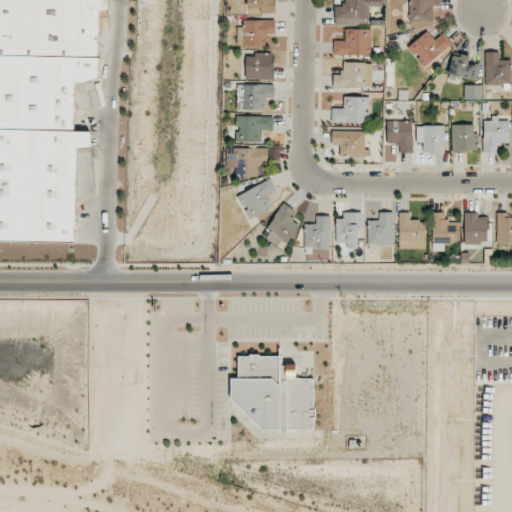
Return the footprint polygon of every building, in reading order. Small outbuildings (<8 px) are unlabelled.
[(0,0),(0,53),(100,55),(101,9),(113,9),(113,0),(0,0)] [(335,24),(369,24),(369,6),(379,6),(378,0),(345,0),(346,2),(335,2),(335,24)] [(440,0),(409,0),(410,21),(433,21),(433,6),(440,6),(440,0)] [(244,20),(244,27),(238,27),(237,45),(265,46),(266,33),(275,33),(275,21),(244,20)] [(334,41),(333,55),(371,56),(372,29),(346,29),(346,41),(334,41)] [(434,40),(428,31),(408,47),(423,66),(452,44),(444,33),(434,40)] [(486,85),(511,85),(511,60),(500,61),(500,52),(485,52),(486,85)] [(0,53),(0,128),(74,129),(75,82),(83,82),(104,76),(104,55),(100,55),(0,53)] [(476,79),(478,65),(469,63),(470,55),(452,53),(449,76),(476,79)] [(245,54),(245,79),(273,78),(273,54),(245,54)] [(372,63),(343,62),(343,75),(333,75),(333,88),(372,88),(372,63)] [(274,84),(237,84),(237,110),(265,110),(265,97),(274,97),(274,84)] [(465,99),(483,99),(482,85),(464,85),(465,99)] [(369,123),(369,97),(344,96),(343,108),(332,108),(332,123),(369,123)] [(262,142),(262,130),(273,131),(273,116),(236,116),(236,141),(262,142)] [(509,119),(484,118),(483,152),(500,153),(500,143),(509,143),(509,119)] [(387,144),(399,143),(400,152),(412,152),(412,120),(387,121),(387,144)] [(444,125),(416,126),(417,142),(423,142),(423,152),(445,152),(444,125)] [(452,152),(475,152),(475,125),(452,125),(452,152)] [(0,128),(0,239),(76,240),(78,149),(95,146),(95,129),(74,129),(0,128)] [(339,156),(366,157),(366,131),(332,131),(332,145),(339,145),(339,156)] [(269,148),(226,148),(226,167),(236,167),(236,178),(258,178),(258,161),(278,161),(278,152),(269,152),(269,148)] [(272,208),(267,195),(276,192),(272,180),(238,194),(248,218),(272,208)] [(287,244),(299,225),(290,219),(296,211),(283,203),(262,236),(278,245),(281,240),(287,244)] [(336,243),(347,243),(346,248),(360,248),(360,212),(343,212),(343,219),(336,219),(336,243)] [(367,245),(393,246),(394,212),(379,212),(379,220),(368,220),(367,245)] [(399,248),(425,249),(426,220),(410,220),(410,212),(399,212),(399,248)] [(433,212),(432,250),(444,251),(444,244),(457,245),(458,221),(445,221),(445,212),(433,212)] [(511,217),(509,218),(509,212),(497,212),(497,246),(511,246),(511,217)] [(465,243),(488,243),(487,214),(464,214),(465,243)] [(315,224),(305,224),(304,248),(330,249),(331,216),(315,216),(315,224)] [(314,434),(315,378),(296,378),(296,365),(280,364),(280,356),(238,355),(238,378),(240,379),(239,433),(314,434)]
